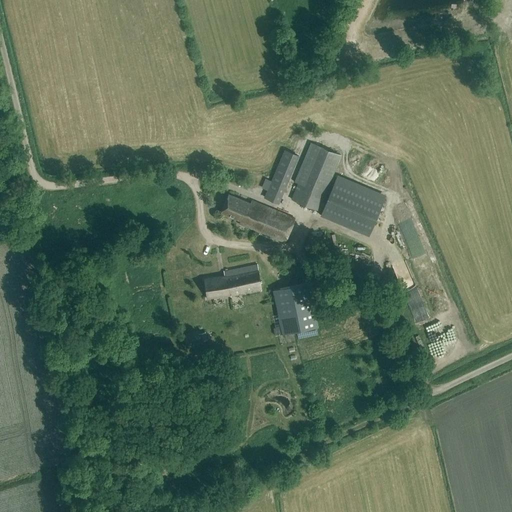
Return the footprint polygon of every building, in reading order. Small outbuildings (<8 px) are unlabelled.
[(369,234),(382,204),(385,197),(377,194),(337,177),(333,175),(341,156),(311,143),(294,182),(298,184),(292,199),(322,212),(321,214),(369,234)] [(283,149),(266,189),(281,196),(298,155),(283,149)] [(250,203),(228,194),(221,213),(240,221),(239,224),(285,243),(295,219),(252,200),(250,203)] [(261,290),(258,265),(224,272),(224,276),(204,279),(207,299),(216,298),(216,297),(230,295),(231,297),(261,290)] [(318,327),(309,282),(272,290),(280,326),(271,328),(273,336),(318,327)] [(301,338),(319,335),(318,329),(300,333),(301,338)] [(197,334),(197,331),(182,335),(185,347),(199,344),(199,342),(205,340),(204,333),(197,334)]
